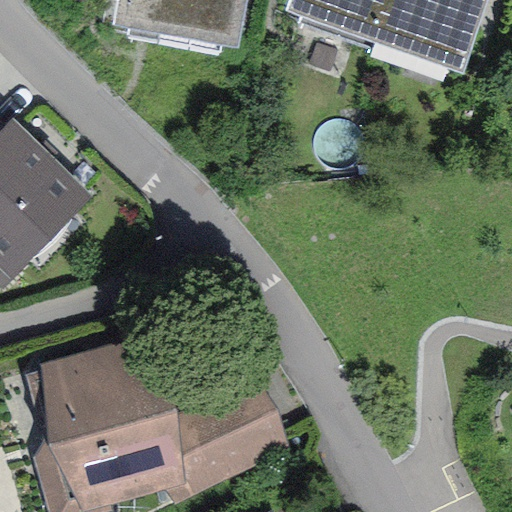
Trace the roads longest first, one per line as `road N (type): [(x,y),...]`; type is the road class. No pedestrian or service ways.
road 1 (residential): [(0,20),(238,260)]
road 2 (residential): [(238,260),(387,511)]
road 3 (residential): [(0,331),(238,260)]
